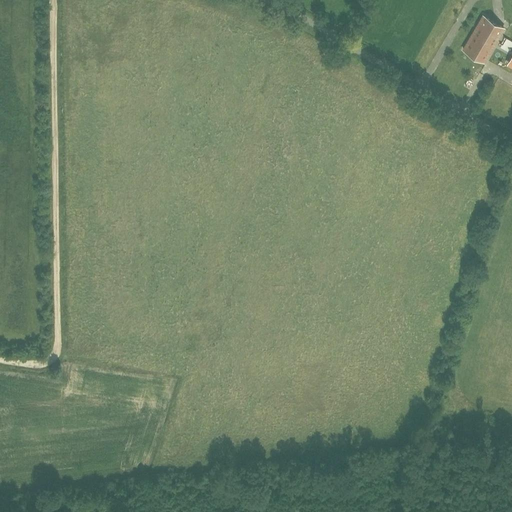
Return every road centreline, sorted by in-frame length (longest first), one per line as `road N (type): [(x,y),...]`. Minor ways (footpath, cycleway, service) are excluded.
road 1 (track): [(53,0),(58,338),(41,364),(0,360)]
road 2 (unclassified): [(511,142),(265,0)]
